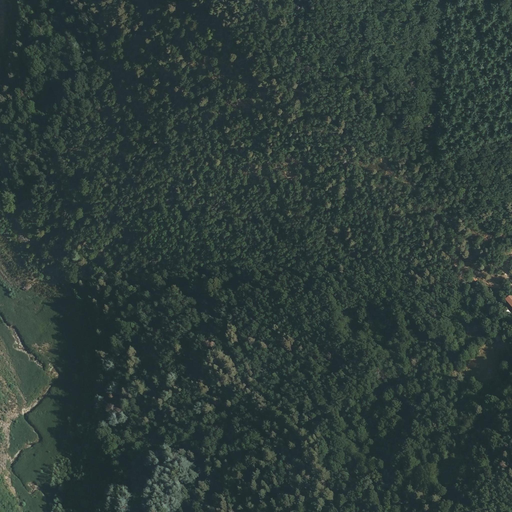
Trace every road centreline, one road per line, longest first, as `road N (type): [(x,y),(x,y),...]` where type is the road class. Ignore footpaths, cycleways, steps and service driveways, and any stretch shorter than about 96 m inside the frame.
road 1 (track): [(45,0),(5,156),(66,250),(116,307),(115,511)]
road 2 (track): [(511,125),(427,155),(411,169),(414,195),(505,262),(511,254)]
